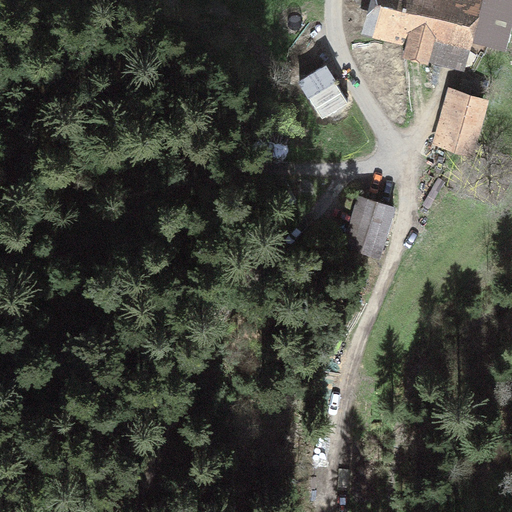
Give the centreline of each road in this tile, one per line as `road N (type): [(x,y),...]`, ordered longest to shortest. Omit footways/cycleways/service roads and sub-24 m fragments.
road 1 (track): [(362,165),(223,307),(146,494),(129,511)]
road 2 (track): [(0,247),(84,238),(151,196),(194,182),(362,165),(396,154)]
road 3 (track): [(336,511),(333,463),(345,383),(406,214),(408,178),(396,154)]
road 4 (unclassified): [(396,154),(341,57),(335,0)]
